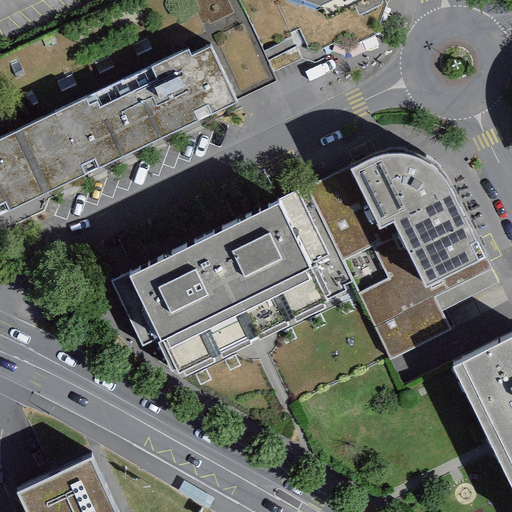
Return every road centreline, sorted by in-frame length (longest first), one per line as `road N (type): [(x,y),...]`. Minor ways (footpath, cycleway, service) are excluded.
road 1 (secondary): [(312,511),(11,348)]
road 2 (residential): [(0,283),(25,261),(256,153)]
road 3 (residential): [(426,72),(256,153)]
